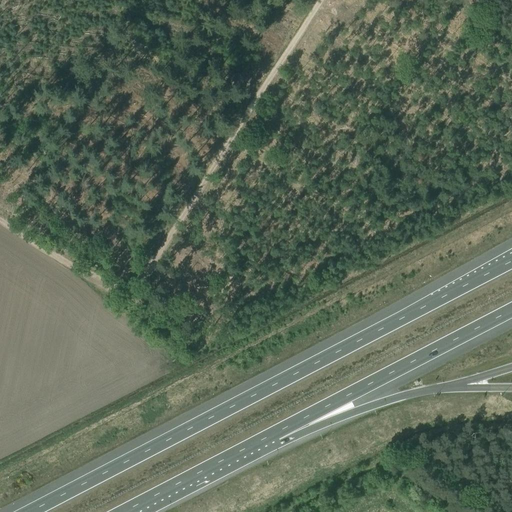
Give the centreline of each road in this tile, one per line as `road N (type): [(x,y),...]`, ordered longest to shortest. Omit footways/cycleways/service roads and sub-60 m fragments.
road 1 (motorway): [(511,260),(25,511)]
road 2 (track): [(323,0),(129,295),(0,213)]
road 3 (motorway): [(274,433),(511,309)]
road 4 (track): [(461,511),(386,468),(356,473),(284,511)]
road 5 (motorway): [(123,511),(274,433)]
road 6 (motorway): [(274,433),(436,389)]
